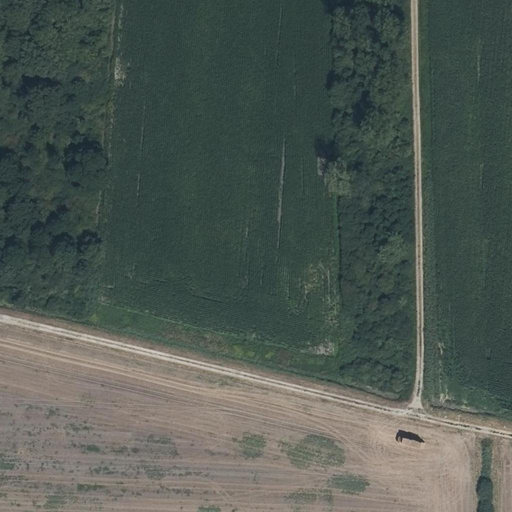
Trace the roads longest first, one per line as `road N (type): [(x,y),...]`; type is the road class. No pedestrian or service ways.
road 1 (track): [(511,437),(0,319)]
road 2 (track): [(418,417),(413,0)]
